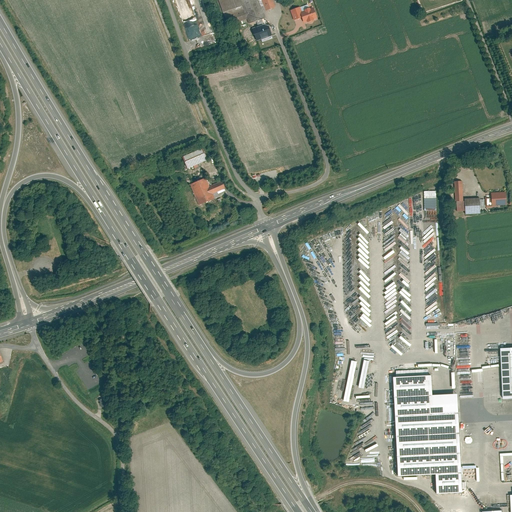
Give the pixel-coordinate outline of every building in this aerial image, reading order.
[(190,0),(186,0),(177,3),(189,40),(202,36),(190,0)] [(218,0),(228,26),(238,23),(239,25),(246,23),(245,20),(246,20),(248,24),(256,22),(264,19),(266,18),(263,11),(274,7),(271,0),(218,0)] [(290,10),(293,20),(301,17),(300,12),(301,12),(299,7),(290,10)] [(301,12),(300,12),(301,17),(303,22),(317,17),(313,7),(309,9),(309,7),(303,9),(304,11),(301,12)] [(256,41),(272,35),(267,23),(265,23),(264,19),(256,22),(257,26),(251,28),(256,41)] [(182,156),(187,168),(193,165),(195,169),(201,166),(200,163),(207,159),(202,147),(182,156)] [(214,198),(212,193),(225,188),(222,180),(209,186),(205,177),(190,184),(198,205),(214,198)] [(456,200),(463,200),(462,181),(454,181),(454,200),(456,200)] [(493,207),(493,205),(506,205),(506,191),(490,192),(490,197),(484,197),(485,207),(493,207)] [(465,211),(465,214),(480,214),(480,209),(484,209),(484,199),(479,199),(479,197),(464,198),(464,200),(465,211)] [(465,211),(464,200),(463,200),(456,200),(456,211),(465,211)] [(511,346),(500,347),(502,399),(511,398),(511,346)] [(456,393),(431,394),(430,374),(392,376),(397,475),(435,474),(436,493),(461,491),(456,393)] [(103,398),(98,400),(101,407),(106,405),(103,398)]
